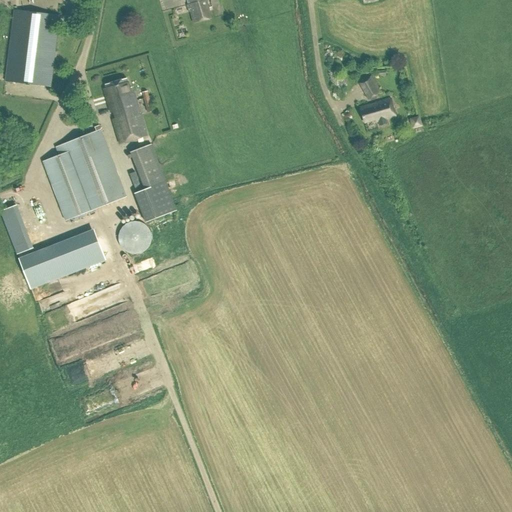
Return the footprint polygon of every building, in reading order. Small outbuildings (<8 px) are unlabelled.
[(211,18),(208,7),(206,0),(207,0),(189,0),(190,3),(187,4),(189,11),(191,11),(194,23),(211,18)] [(6,82),(50,87),(59,16),(14,11),(6,82)] [(354,75),(341,80),(352,108),(365,103),(354,75)] [(369,98),(379,92),(370,77),(360,83),(369,98)] [(131,94),(127,79),(104,85),(105,89),(103,89),(110,112),(112,111),(115,119),(112,120),(119,144),(146,136),(134,93),(131,94)] [(153,111),(152,107),(150,97),(149,98),(147,92),(143,93),(147,113),(153,111)] [(359,107),(364,121),(364,123),(374,120),(374,121),(375,122),(378,121),(379,126),(387,124),(386,119),(395,117),(395,115),(390,98),(359,107)] [(409,119),(412,129),(422,126),(419,116),(409,119)] [(390,131),(393,130),(395,137),(404,133),(400,122),(388,127),(390,131)] [(67,220),(126,198),(101,131),(56,148),(59,156),(45,162),(67,220)] [(375,137),(364,140),(365,146),(377,143),(375,137)] [(135,193),(146,222),(176,210),(151,144),(131,152),(138,171),(145,190),(137,193),(135,193)] [(145,190),(138,171),(129,174),(137,193),(145,190)] [(2,209),(18,203),(16,198),(0,204),(2,209)] [(129,254),(135,255),(142,254),(147,250),(151,245),(152,238),(151,232),(147,226),(142,223),(135,222),(129,223),(123,227),(120,232),(119,238),(120,245),(124,250),(129,254)] [(96,237),(22,266),(31,289),(105,260),(96,237)] [(28,294),(18,297),(21,305),(31,302),(28,294)] [(108,334),(123,330),(117,312),(103,317),(108,334)]
